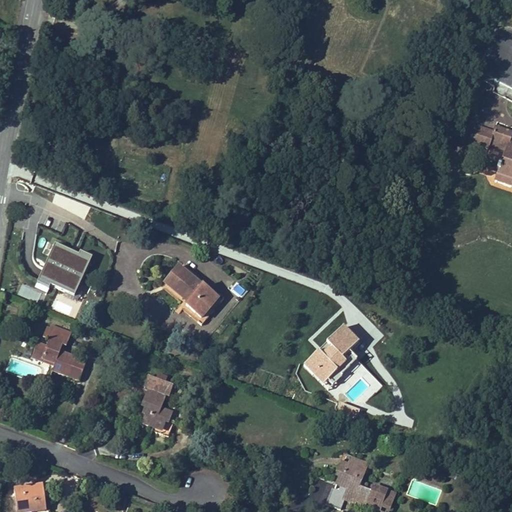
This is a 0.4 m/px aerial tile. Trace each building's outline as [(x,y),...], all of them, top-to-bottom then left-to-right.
[(66,33),(63,45),(76,48),(79,36),(66,33)] [(511,184),(511,135),(509,134),(511,130),(494,123),(492,128),(477,122),(471,139),(486,145),(482,155),(499,161),(493,177),(511,184)] [(90,209),(84,225),(121,237),(126,221),(90,209)] [(49,295),(51,289),(78,299),(93,258),(86,256),(85,259),(54,247),(37,291),(49,295)] [(177,269),(161,289),(202,322),(220,300),(198,282),(196,285),(177,269)] [(361,343),(343,327),(304,366),(323,387),(331,381),(335,386),(344,378),(342,376),(358,361),(350,354),(361,343)] [(50,370),(48,375),(67,382),(74,362),(57,355),(60,349),(65,350),(70,337),(49,329),(48,332),(46,337),(42,336),(40,342),(46,344),(44,350),(34,346),(28,361),(39,366),(41,362),(52,366),(50,370)] [(166,399),(170,388),(146,379),(142,389),(147,392),(141,405),(146,407),(143,414),(146,415),(142,425),(152,429),(150,435),(169,442),(175,427),(167,424),(170,416),(159,412),(165,398),(166,399)] [(344,402),(339,411),(355,419),(360,410),(344,402)] [(330,500),(359,511),(361,507),(373,511),(379,511),(380,510),(384,511),(386,511),(393,496),(371,487),(369,493),(355,488),(364,466),(343,457),(335,475),(340,477),(330,500)] [(41,487),(13,491),(15,511),(33,511),(44,511),(41,487)]
